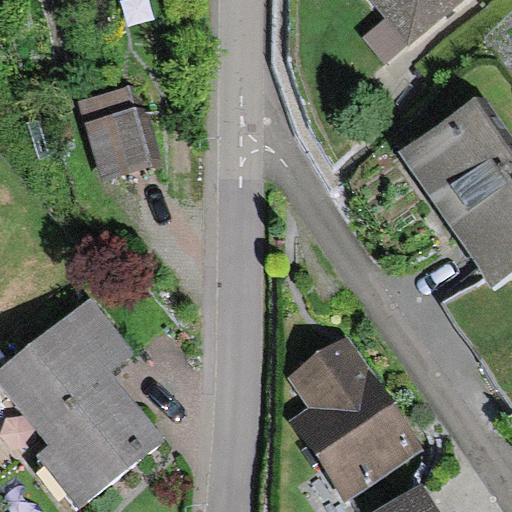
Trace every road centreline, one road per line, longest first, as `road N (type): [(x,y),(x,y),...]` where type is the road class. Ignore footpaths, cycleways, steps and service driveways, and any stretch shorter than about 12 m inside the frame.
road 1 (residential): [(511,498),(283,156),(240,137)]
road 2 (residential): [(223,511),(240,137)]
road 3 (residential): [(240,137),(244,0)]
